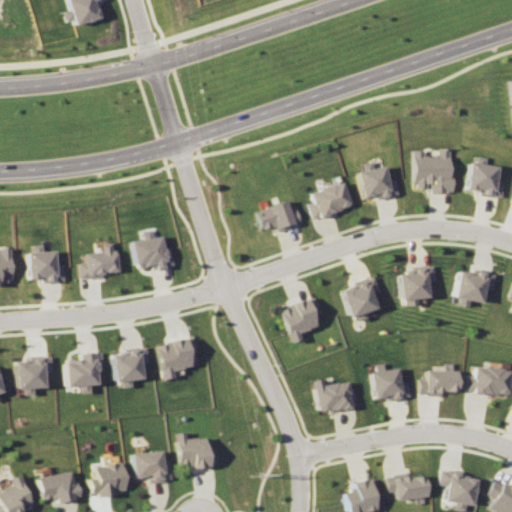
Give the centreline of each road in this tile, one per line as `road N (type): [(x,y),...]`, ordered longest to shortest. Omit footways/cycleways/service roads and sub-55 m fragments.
road 1 (residential): [(298,511),(298,456),(284,408),(225,288),(136,0)]
road 2 (secondary): [(0,172),(103,161),(176,142),(511,28)]
road 3 (residential): [(511,242),(459,227),(368,235),(225,288),(134,311),(0,325)]
road 4 (secondary): [(345,0),(156,65),(51,86),(0,87)]
road 5 (residential): [(511,442),(413,429),(298,456)]
